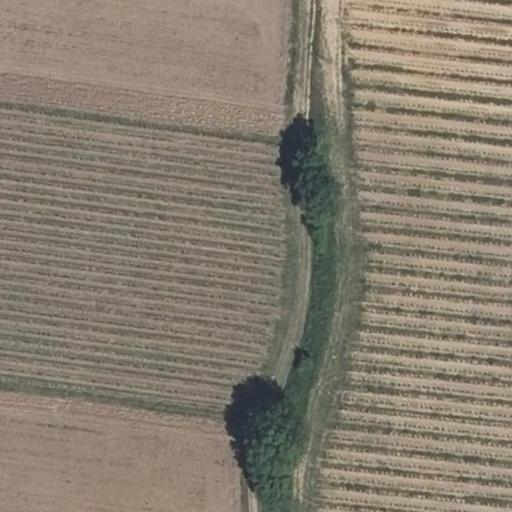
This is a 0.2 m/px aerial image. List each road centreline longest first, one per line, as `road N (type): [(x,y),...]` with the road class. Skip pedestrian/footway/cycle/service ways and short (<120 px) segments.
road 1 (track): [(305,0),(302,306),(255,471),(255,511)]
road 2 (track): [(330,0),(340,300),(296,511)]
